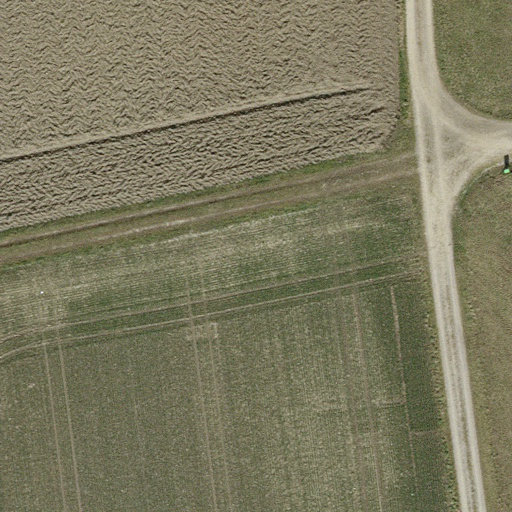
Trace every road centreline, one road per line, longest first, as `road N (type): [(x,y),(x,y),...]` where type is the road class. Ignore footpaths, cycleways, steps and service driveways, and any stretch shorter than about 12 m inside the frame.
road 1 (track): [(511,142),(0,255)]
road 2 (track): [(419,0),(478,511)]
